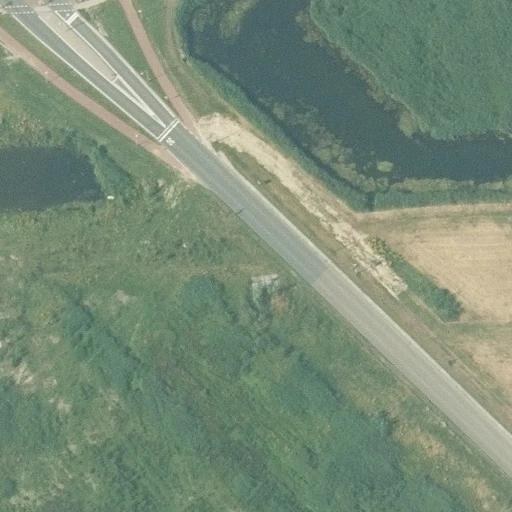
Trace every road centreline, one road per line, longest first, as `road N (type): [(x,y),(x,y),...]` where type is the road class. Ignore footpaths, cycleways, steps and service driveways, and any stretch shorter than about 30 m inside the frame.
road 1 (unclassified): [(351,301),(138,107)]
road 2 (unclassified): [(351,301),(511,456)]
road 3 (unclassified): [(10,0),(138,107)]
road 4 (unclassified): [(138,107),(112,57),(51,0)]
